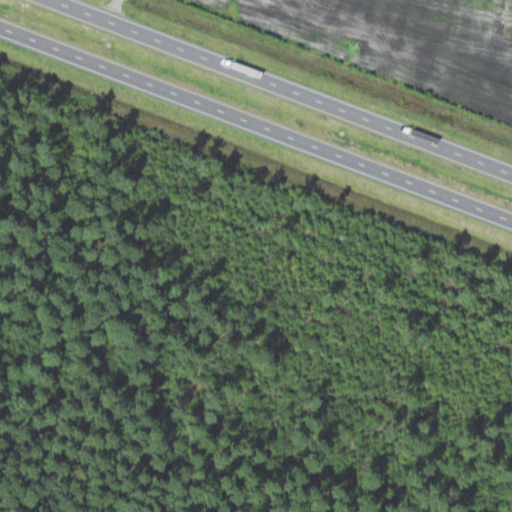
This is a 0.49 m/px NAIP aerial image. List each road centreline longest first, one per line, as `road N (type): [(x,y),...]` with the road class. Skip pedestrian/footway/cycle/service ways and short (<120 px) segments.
road 1 (trunk): [(0,26),(511,220)]
road 2 (trunk): [(511,174),(51,0)]
